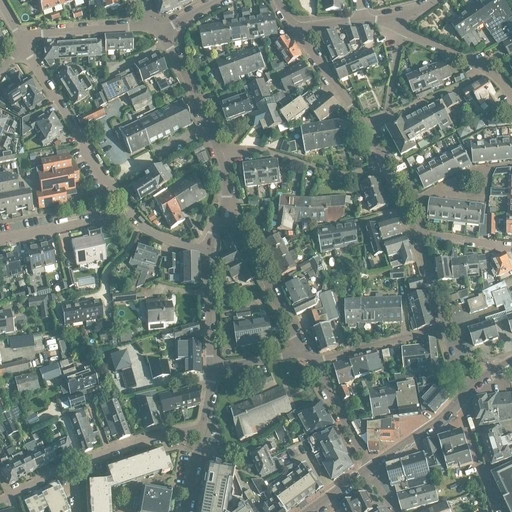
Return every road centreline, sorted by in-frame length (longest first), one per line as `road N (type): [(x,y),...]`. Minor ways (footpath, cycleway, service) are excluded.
road 1 (residential): [(127,214),(22,42)]
road 2 (residential): [(226,196),(304,353)]
road 3 (residential): [(385,165),(354,178),(267,151),(219,156)]
road 4 (residential): [(511,94),(498,77),(389,18)]
road 5 (residential): [(65,468),(129,442),(203,427)]
road 6 (residential): [(219,156),(160,32)]
road 7 (residential): [(312,361),(445,330)]
road 8 (residential): [(22,42),(33,33),(151,24)]
road 9 (residential): [(127,214),(0,238)]
road 10 (residential): [(466,391),(368,468)]
road 11 (residential): [(209,369),(208,248)]
road 12 (residential): [(312,361),(368,468)]
